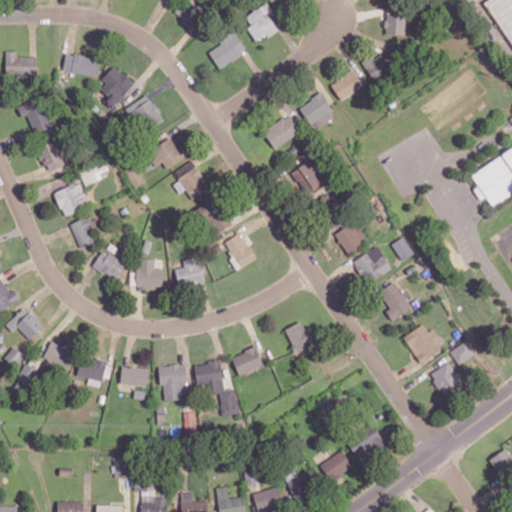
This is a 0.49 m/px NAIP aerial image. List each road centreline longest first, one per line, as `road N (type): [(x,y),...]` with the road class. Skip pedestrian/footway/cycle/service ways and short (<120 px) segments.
road 1 (residential): [(477,511),(181,78),(126,29)]
road 2 (residential): [(0,161),(58,284),(118,324),(204,324),(254,306),(312,270)]
road 3 (residential): [(511,396),(359,511)]
road 4 (residential): [(211,123),(302,58),(334,17)]
road 5 (residential): [(126,29),(77,15),(0,15)]
